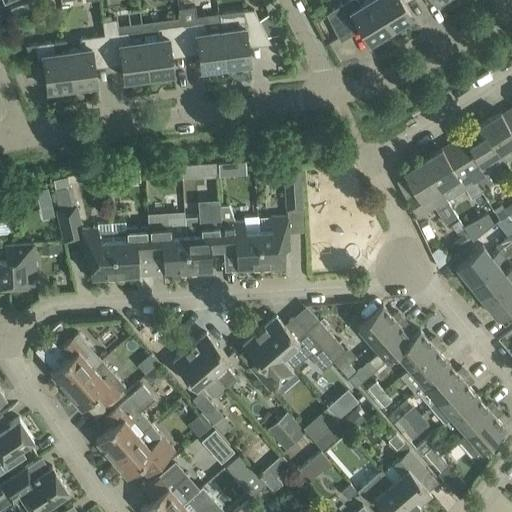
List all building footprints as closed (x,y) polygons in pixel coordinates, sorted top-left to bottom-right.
[(25,0),(10,7),(15,19),(37,9),(32,0),(25,0)] [(390,29),(372,0),(367,0),(360,4),(357,0),(346,0),(325,13),(339,41),(349,35),(345,30),(357,22),(369,41),(390,29)] [(372,0),(390,29),(411,16),(401,0),(372,0)] [(225,65),(220,29),(218,12),(196,15),(195,5),(178,7),(180,23),(184,48),(198,46),(201,68),(225,65)] [(170,50),(184,48),(178,7),(179,16),(141,22),(148,75),(173,72),(170,50)] [(220,29),(225,65),(250,61),(246,39),(267,36),(254,10),(242,11),(243,15),(234,16),(232,19),(233,27),(220,29)] [(148,75),(141,22),(117,25),(116,18),(110,19),(102,20),(104,34),(107,58),(121,56),(124,79),(148,75)] [(79,48),(67,50),(72,86),(96,82),(93,60),(107,58),(104,34),(81,37),(78,40),(79,48)] [(72,86),(67,50),(65,39),(55,40),(53,43),(52,41),(37,43),(25,45),(34,65),(44,64),(47,89),(72,86)] [(511,131),(500,112),(481,123),(504,162),(511,157),(511,131)] [(474,156),(464,162),(482,191),(486,189),(485,187),(492,183),(488,175),(494,171),(493,169),(504,162),(481,123),(461,135),(474,156)] [(337,159),(347,160),(348,160),(349,148),(337,148),(337,159)] [(441,148),(422,159),(447,200),(465,189),(471,198),(482,191),(464,162),(454,168),(441,148)] [(447,200),(422,159),(402,171),(415,192),(405,198),(417,217),(433,207),(444,224),(457,216),(448,202),(447,200)] [(231,174),(230,161),(217,162),(218,174),(231,174)] [(217,174),(216,162),(202,163),(203,175),(217,174)] [(120,168),(111,169),(112,179),(121,179),(120,168)] [(66,177),(52,181),(54,189),(68,185),(66,177)] [(300,183),(284,184),(286,209),(302,208),(300,183)] [(48,194),(47,186),(36,189),(37,196),(48,194)] [(4,218),(4,212),(2,192),(0,192),(0,232),(6,232),(8,230),(8,218),(4,218)] [(56,209),(63,240),(77,237),(74,223),(80,222),(76,205),(56,209)] [(260,268),(258,230),(244,230),(244,220),(234,221),(228,205),(220,205),(221,222),(222,245),(235,245),(236,269),(238,269),(238,267),(246,266),(249,269),(260,268)] [(187,273),(184,216),(184,210),(147,213),(148,226),(149,250),(162,249),(164,274),(165,274),(165,272),(173,271),(176,273),(187,273)] [(184,216),(187,273),(199,272),(201,269),(210,269),(210,271),(211,271),(210,246),(222,245),(221,222),(198,223),(197,215),(184,216)] [(271,229),(258,230),(260,268),(272,267),(274,264),(283,264),(283,266),(284,266),(283,248),(289,248),(287,215),(270,216),(271,229)] [(463,229),(471,242),(492,227),(487,216),(463,229)] [(124,221),(111,222),(115,277),(126,276),(129,274),(137,273),(137,276),(139,276),(137,251),(149,250),(148,226),(125,228),(124,221)] [(115,277),(111,222),(98,222),(98,227),(81,228),(82,241),(83,261),(89,260),(91,279),(92,279),(92,276),(100,276),(103,278),(115,277)] [(511,231),(497,243),(501,247),(506,255),(507,255),(511,250),(511,231)] [(33,243),(30,243),(10,244),(10,256),(0,256),(0,284),(25,283),(24,269),(35,268),(33,243)] [(41,244),(42,253),(61,252),(61,243),(41,244)] [(456,265),(470,283),(496,262),(506,255),(501,247),(491,256),(482,245),(471,253),(456,265)] [(470,283),(484,301),(511,278),(511,266),(504,273),(496,262),(470,283)] [(511,278),(484,301),(498,318),(511,307),(511,278)] [(357,326),(372,342),(402,316),(398,312),(394,312),(391,314),(382,304),(357,326)] [(276,315),(259,329),(293,368),(308,355),(321,370),(332,360),(326,352),(306,330),(296,338),(276,315)] [(375,369),(395,351),(411,337),(410,337),(419,329),(410,337),(402,327),(404,325),(405,320),(402,316),(372,342),(378,350),(367,360),(375,369)] [(345,350),(318,319),(306,330),(326,352),(332,360),(345,350)] [(293,368),(259,329),(242,344),(256,359),(249,366),(266,385),(273,379),(276,382),(293,368)] [(395,351),(409,367),(439,341),(436,337),(431,337),(428,339),(419,329),(410,337),(411,337),(395,351)] [(50,372),(65,390),(93,366),(84,356),(92,349),(77,331),(58,348),(67,358),(50,372)] [(229,358),(219,347),(206,332),(189,347),(225,388),(236,378),(224,363),(229,358)] [(409,367),(423,383),(448,362),(439,352),(442,350),(442,345),(439,341),(409,367)] [(225,388),(189,347),(172,361),(195,387),(199,384),(209,396),(215,396),(225,388)] [(144,373),(158,361),(150,351),(136,364),(144,373)] [(348,377),(355,370),(349,362),(341,369),(348,377)] [(430,406),(467,374),(464,370),(459,370),(457,372),(448,362),(423,383),(416,390),(430,406)] [(93,366),(65,390),(81,408),(98,393),(106,403),(121,389),(125,386),(110,369),(102,376),(93,366)] [(163,377),(154,367),(145,375),(149,381),(157,382),(163,377)] [(451,416),(476,394),(468,384),(471,382),(471,378),(467,374),(430,406),(444,422),(451,416)] [(375,396),(383,390),(375,380),(367,387),(375,396)] [(112,425),(95,440),(111,458),(138,433),(150,423),(135,406),(149,393),(140,383),(126,396),(119,402),(104,416),(112,425)] [(213,423),(221,434),(231,425),(201,390),(192,398),(213,423)] [(391,399),(383,390),(375,396),(383,405),(391,399)] [(347,392),(327,409),(336,419),(338,421),(357,403),(347,392)] [(451,416),(466,432),(496,406),(492,402),(488,402),(485,404),(476,394),(451,416)] [(411,422),(421,414),(414,406),(404,414),(403,413),(396,420),(403,429),(411,422)] [(496,406),(466,432),(455,441),(470,458),(505,428),(496,417),(499,415),(499,410),(496,406)] [(355,411),(341,423),(351,434),(365,422),(361,417),(364,414),(358,407),(354,410),(355,411)] [(327,409),(303,430),(313,440),(335,419),(336,419),(327,409)] [(303,431),(286,411),(266,428),(283,448),(303,431)] [(411,438),(429,424),(421,414),(411,422),(403,429),(411,438)] [(0,458),(1,460),(33,439),(19,417),(0,429),(0,458)] [(313,440),(312,440),(321,451),(345,430),(336,420),(313,440)] [(138,433),(111,458),(126,475),(143,461),(151,470),(166,457),(170,454),(174,450),(159,433),(150,423),(138,433)] [(214,432),(201,443),(220,465),(233,454),(214,432)] [(400,455),(382,471),(414,508),(431,493),(417,477),(427,469),(413,454),(408,448),(407,449),(402,443),(403,442),(394,432),(386,440),(395,449),(394,449),(400,455)] [(432,462),(440,455),(432,446),(431,446),(425,438),(414,447),(421,455),(424,452),(432,462)] [(254,451),(270,461),(263,474),(277,482),(291,459),(260,441),(254,451)] [(440,471),(447,464),(440,455),(432,462),(440,471)] [(239,456),(225,468),(250,499),(265,486),(239,456)] [(305,460),(296,468),(304,478),(314,470),(305,460)] [(148,484),(140,491),(140,492),(142,491),(150,499),(140,508),(143,511),(171,511),(183,502),(199,488),(175,461),(167,467),(163,471),(148,484)] [(47,511),(45,508),(69,492),(51,466),(30,480),(22,468),(0,482),(0,500),(6,497),(12,505),(16,502),(22,511),(47,511)] [(408,511),(414,508),(382,471),(380,469),(359,486),(371,500),(375,497),(388,511),(408,511)] [(339,491),(346,499),(356,490),(348,482),(339,491)] [(183,502),(171,511),(224,511),(201,486),(199,488),(183,502)] [(251,511),(256,508),(248,498),(237,508),(240,511),(251,511)]
